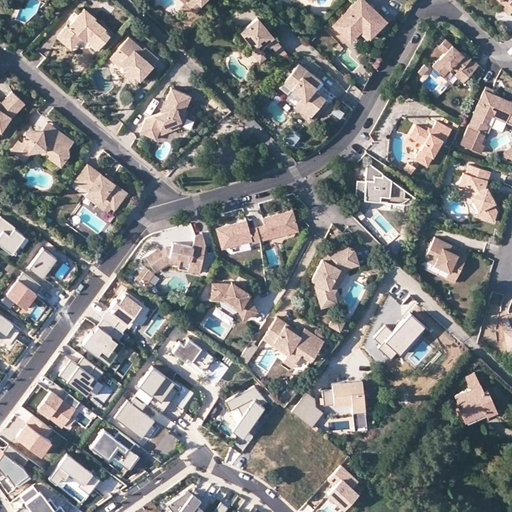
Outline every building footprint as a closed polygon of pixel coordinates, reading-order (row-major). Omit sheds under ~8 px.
[(190,0),(187,4),(196,12),(203,4),(201,3),(204,0),(190,0)] [(365,21),(376,31),(387,20),(365,0),(357,0),(333,25),(349,39),(365,21)] [(511,0),(499,0),(506,6),(503,9),(509,14),(511,10),(511,0)] [(66,28),(59,36),(68,44),(75,36),(80,40),(84,44),(86,41),(92,46),(94,44),(99,48),(108,37),(103,33),(104,31),(93,21),(94,20),(83,11),(78,17),(81,20),(78,24),(75,21),(68,29),(66,28)] [(262,46),(269,54),(273,51),(280,45),(257,17),(240,31),(256,50),(262,46)] [(370,37),(376,31),(365,21),(349,39),(351,42),(362,30),(370,37)] [(68,44),(59,36),(56,39),(70,51),(80,40),(75,36),(68,44)] [(129,37),(110,58),(120,67),(122,64),(129,71),(140,80),(158,59),(145,47),(143,49),(129,37)] [(461,69),(469,76),(479,64),(465,51),(462,53),(459,50),(446,38),(438,46),(445,52),(433,66),(444,75),(452,66),(458,72),(461,69)] [(288,53),(280,45),(273,51),(280,60),(288,53)] [(260,62),(269,54),(262,46),(256,50),(253,53),(260,62)] [(313,80),(316,76),(299,63),(284,82),(302,97),(310,103),(307,107),(314,113),(326,98),(314,89),(316,86),(313,80)] [(464,82),(469,76),(461,69),(458,72),(456,75),(464,82)] [(135,84),(140,80),(129,71),(125,75),(135,84)] [(321,80),(316,76),(313,80),(316,86),(321,80)] [(491,97),(493,93),(494,89),(486,86),(469,126),(485,133),(489,124),(487,123),(490,114),(507,121),(508,118),(511,120),(511,101),(497,95),(495,99),(491,97)] [(145,117),(139,130),(154,137),(156,133),(158,127),(170,123),(176,125),(189,96),(171,87),(165,99),(167,103),(164,110),(160,111),(145,117)] [(0,129),(1,131),(11,116),(12,117),(25,102),(12,91),(2,103),(0,105),(0,104),(0,129)] [(309,118),(314,113),(307,107),(310,103),(302,97),(294,107),(309,118)] [(193,117),(185,113),(181,122),(189,126),(193,117)] [(419,137),(418,140),(424,143),(416,158),(428,165),(442,139),(445,141),(452,128),(437,120),(432,129),(430,132),(427,130),(417,124),(412,133),(419,137)] [(48,123),(43,130),(51,137),(57,129),(48,123)] [(158,127),(156,133),(176,125),(170,123),(158,127)] [(485,133),(469,126),(462,143),(484,152),(486,146),(481,143),(485,133)] [(19,141),(12,151),(25,161),(30,154),(33,150),(47,148),(52,153),(56,152),(66,160),(70,155),(69,149),(74,142),(57,129),(51,137),(43,130),(27,132),(27,137),(23,143),(19,141)] [(33,150),(30,154),(46,152),(51,155),(49,157),(62,166),(66,160),(56,152),(52,153),(47,148),(33,150)] [(381,195),(405,198),(405,188),(368,162),(367,181),(366,186),(358,186),(357,199),(373,200),(381,201),(381,199),(381,195)] [(411,174),(415,167),(408,163),(403,170),(411,174)] [(488,192),(486,188),(491,171),(469,164),(467,173),(464,172),(461,183),(466,185),(472,195),(480,210),(478,216),(494,221),(498,210),(493,202),(495,201),(490,191),(488,192)] [(88,165),(77,180),(115,208),(126,192),(88,165)] [(467,198),(472,195),(466,185),(461,183),(460,185),(467,198)] [(247,220),(217,228),(223,248),(253,240),(253,242),(299,229),(293,210),(264,218),(266,225),(250,229),(247,220)] [(0,244),(12,253),(25,235),(15,228),(16,227),(1,216),(0,218),(0,244)] [(161,248),(147,257),(156,271),(169,262),(180,264),(182,258),(191,260),(191,261),(202,263),(206,244),(203,233),(196,235),(193,246),(173,242),(173,248),(166,247),(162,250),(161,248)] [(450,250),(452,246),(453,244),(436,236),(425,259),(450,271),(459,275),(469,252),(460,248),(459,250),(458,253),(450,250)] [(39,277),(55,256),(43,247),(27,268),(39,277)] [(359,265),(354,251),(348,248),(335,252),(331,261),(326,262),(323,261),(323,260),(312,281),(317,284),(315,287),(322,309),(337,304),(334,294),(340,284),(334,281),(339,269),(339,267),(345,266),(346,262),(348,268),(359,265)] [(326,255),(323,261),(326,262),(331,261),(335,252),(326,255)] [(201,272),(202,263),(191,261),(189,270),(201,272)] [(334,281),(340,284),(347,268),(348,268),(346,262),(345,266),(339,267),(339,269),(334,281)] [(147,266),(138,278),(141,281),(150,269),(147,266)] [(156,273),(150,269),(141,281),(152,289),(155,284),(150,281),(156,273)] [(455,282),(459,275),(450,271),(446,278),(455,282)] [(25,307),(41,285),(23,272),(7,294),(15,300),(25,307)] [(232,284),(213,283),(213,299),(222,300),(224,296),(241,307),(239,310),(244,319),(258,311),(249,294),(250,293),(245,290),(238,285),(233,282),(232,284)] [(126,291),(123,288),(116,298),(119,300),(126,291)] [(104,318),(122,331),(127,325),(129,327),(145,305),(126,291),(119,300),(116,298),(112,303),(115,305),(111,311),(108,309),(103,317),(104,318)] [(15,300),(7,294),(0,304),(8,310),(15,300)] [(224,296),(222,300),(239,310),(241,307),(224,296)] [(0,328),(0,329),(5,332),(12,322),(0,313),(0,328)] [(331,320),(341,325),(344,319),(334,314),(331,320)] [(426,328),(411,315),(394,334),(386,326),(374,339),(381,346),(378,349),(391,360),(397,353),(401,356),(426,328)] [(297,334),(298,332),(286,324),(288,322),(278,316),(264,338),(274,344),(275,342),(290,351),(289,353),(298,359),(303,351),(313,357),(321,345),(318,343),(322,336),(306,326),(300,336),(297,334)] [(82,345),(89,350),(90,348),(101,356),(108,346),(112,348),(119,339),(124,332),(122,331),(104,318),(94,331),(92,330),(82,345)] [(341,325),(331,320),(329,325),(339,330),(341,325)] [(298,329),(288,322),(286,324),(298,332),(297,334),(300,336),(304,329),(300,327),(298,329)] [(264,332),(260,329),(240,359),(246,364),(260,344),(257,342),(264,332)] [(511,329),(503,330),(506,351),(511,349),(511,329)] [(183,344),(178,341),(171,351),(184,361),(186,358),(203,370),(214,355),(188,337),(183,344)] [(90,348),(89,350),(109,365),(125,343),(119,339),(112,348),(108,346),(101,356),(90,348)] [(274,344),(289,353),(290,351),(275,342),(274,344)] [(294,364),(298,359),(289,353),(285,359),(294,364)] [(59,375),(69,382),(71,380),(85,390),(94,377),(98,379),(104,371),(84,356),(78,364),(74,361),(69,368),(66,366),(59,375)] [(150,364),(136,382),(155,396),(159,400),(173,381),(150,364)] [(455,394),(459,404),(465,418),(485,410),(486,413),(496,409),(490,394),(480,398),(478,393),(483,390),(475,371),(465,375),(470,387),(455,394)] [(363,379),(332,382),(333,389),(322,390),(323,397),(319,398),(319,402),(324,402),(324,404),(352,402),(354,429),(367,428),(363,379)] [(180,387),(173,381),(159,400),(155,396),(150,403),(162,412),(180,387)] [(254,387),(225,401),(230,408),(243,402),(246,408),(232,427),(238,432),(241,428),(245,431),(261,409),(258,407),(266,400),(254,387)] [(488,388),(483,390),(478,393),(480,398),(490,394),(488,388)] [(39,408),(62,425),(80,401),(69,393),(64,400),(52,391),(39,408)] [(161,413),(132,391),(114,416),(143,438),(161,413)] [(306,393),(293,407),(312,424),(325,410),(306,393)] [(463,423),(486,413),(485,410),(465,418),(459,404),(454,406),(456,411),(458,410),(463,423)] [(125,473),(139,454),(135,451),(131,448),(135,442),(109,422),(91,448),(125,473)] [(52,445),(26,425),(15,440),(41,459),(52,445)] [(135,442),(131,448),(135,451),(140,445),(135,442)] [(28,460),(9,445),(3,453),(4,455),(0,459),(0,469),(6,476),(7,475),(16,486),(29,476),(21,468),(28,460)] [(68,453),(53,473),(60,478),(62,476),(65,478),(66,476),(67,474),(80,483),(78,485),(89,493),(101,477),(97,475),(92,471),(68,453)] [(354,480),(338,466),(326,480),(330,483),(323,491),(339,505),(353,489),(349,486),(354,480)] [(57,483),(60,478),(53,473),(49,478),(57,483)] [(66,476),(78,485),(80,483),(67,474),(66,476)] [(33,485),(20,495),(32,510),(30,511),(66,511),(61,505),(58,507),(51,498),(48,500),(42,491),(39,491),(37,492),(33,485)] [(190,511),(203,495),(196,490),(194,490),(191,495),(186,492),(168,504),(174,511),(190,511)] [(203,495),(190,511),(204,511),(203,510),(211,499),(204,494),(203,495)] [(224,511),(229,507),(222,502),(214,511),(224,511)]
